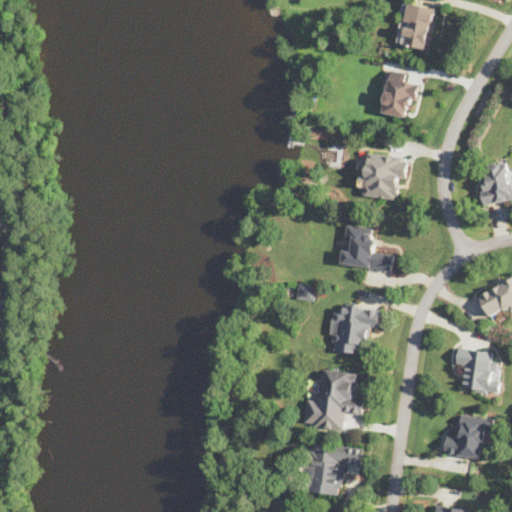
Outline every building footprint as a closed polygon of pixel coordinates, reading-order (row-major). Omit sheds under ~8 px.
[(411,39),(409,48),(431,53),(440,7),(410,1),(403,37),(411,39)] [(413,117),(419,84),(410,82),(411,72),(391,68),(383,112),(413,117)] [(409,155),(364,150),(360,194),(398,198),(400,177),(407,177),(409,155)] [(485,203),(511,197),(511,173),(509,160),(486,165),(489,180),(481,181),(485,203)] [(393,269),(395,251),(376,249),(378,227),(347,224),(343,263),(393,269)] [(511,275),(480,297),(493,318),(511,305),(511,275)] [(316,298),(316,284),(299,284),(299,298),(316,298)] [(382,307),(346,302),(344,312),(334,310),(329,348),(366,353),(370,326),(380,327),(382,307)] [(499,393),(502,373),(497,373),(498,361),(493,360),(494,349),(460,345),(458,366),(467,367),(465,389),(499,393)] [(360,372),(326,367),(322,400),(310,398),(306,424),(344,429),(346,411),(364,413),(366,395),(357,394),(360,372)] [(445,452),(489,457),(494,416),(462,412),(460,433),(448,432),(445,452)] [(365,446),(309,440),(304,490),(342,494),(345,463),(363,465),(365,446)]
